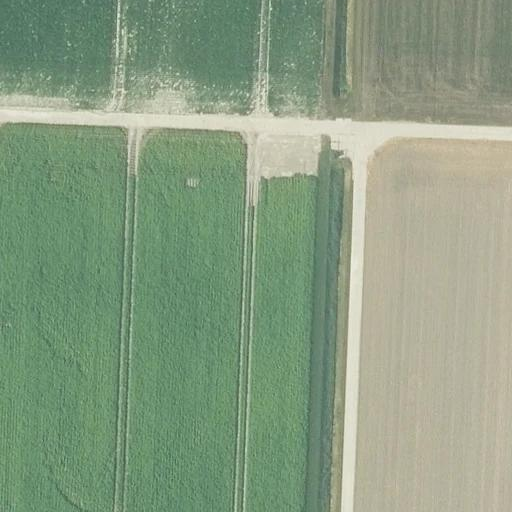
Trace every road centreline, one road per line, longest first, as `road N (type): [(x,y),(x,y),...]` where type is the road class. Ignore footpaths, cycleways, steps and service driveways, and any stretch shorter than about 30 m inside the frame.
road 1 (track): [(0,113),(511,130)]
road 2 (track): [(334,511),(350,124)]
